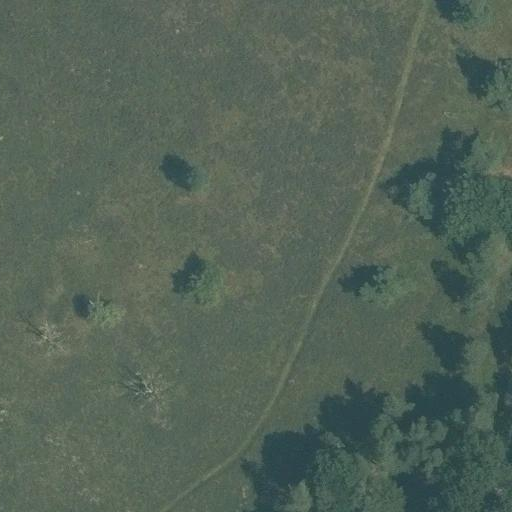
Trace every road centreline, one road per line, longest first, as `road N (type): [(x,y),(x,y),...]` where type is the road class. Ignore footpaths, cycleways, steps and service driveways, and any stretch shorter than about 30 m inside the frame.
road 1 (unknown): [(169,511),(251,430),(297,357),(418,0)]
road 2 (track): [(511,391),(499,454),(499,511)]
